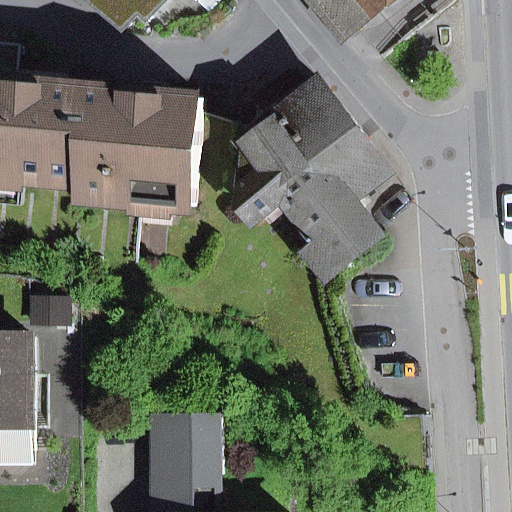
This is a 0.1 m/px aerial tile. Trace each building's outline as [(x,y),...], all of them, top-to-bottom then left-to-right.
[(92,0),(128,30),(144,13),(152,20),(171,0),(194,0),(197,2),(198,0),(92,0)] [(318,0),(350,39),(379,13),(368,0),(318,0)] [(368,0),(379,13),(396,0),(368,0)] [(0,43),(0,81),(18,83),(22,46),(0,43)] [(320,240),(343,268),(386,235),(362,205),(358,200),(394,172),(365,135),(327,86),(322,85),(314,91),(303,76),(295,75),(264,99),(279,118),(248,142),(253,147),(248,204),(261,219),(272,211),(290,197),(298,208),(320,240)] [(18,83),(0,81),(0,176),(27,179),(90,184),(89,198),(197,208),(207,100),(18,83)] [(0,190),(26,192),(27,179),(0,176),(0,190)] [(272,211),(280,221),(298,208),(290,197),(272,211)] [(141,217),(177,220),(178,206),(142,203),(141,217)] [(343,268),(320,240),(307,250),(330,278),(343,268)] [(38,302),(39,323),(62,322),(62,301),(38,302)] [(0,465),(36,465),(36,339),(0,339),(0,465)] [(165,417),(165,477),(221,476),(225,476),(225,416),(165,417)] [(427,475),(425,416),(391,417),(394,476),(427,475)] [(165,487),(221,488),(221,476),(165,477),(165,487)] [(221,511),(221,488),(165,487),(165,511),(221,511)]
